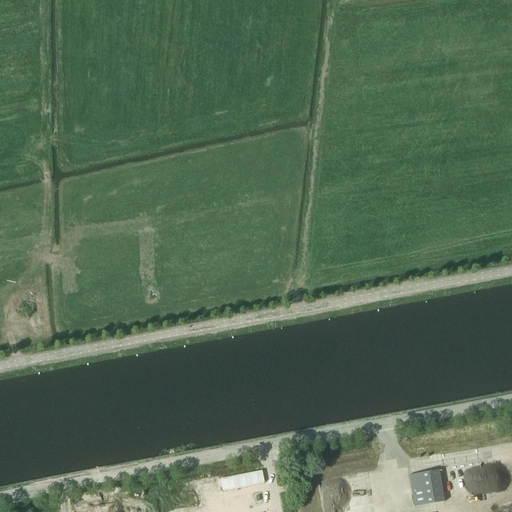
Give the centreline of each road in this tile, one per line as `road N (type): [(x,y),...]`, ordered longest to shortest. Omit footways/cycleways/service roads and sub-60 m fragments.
road 1 (tertiary): [(0,497),(511,400)]
road 2 (tertiary): [(0,365),(511,270)]
